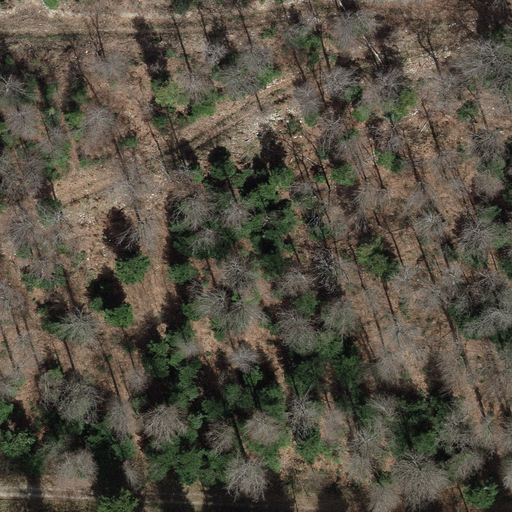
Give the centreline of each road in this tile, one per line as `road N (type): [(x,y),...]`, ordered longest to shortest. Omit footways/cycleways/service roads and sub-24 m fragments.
road 1 (track): [(0,228),(182,152),(287,89),(511,20)]
road 2 (track): [(0,26),(211,25),(342,10),(421,10),(498,22)]
road 3 (track): [(447,511),(0,491)]
